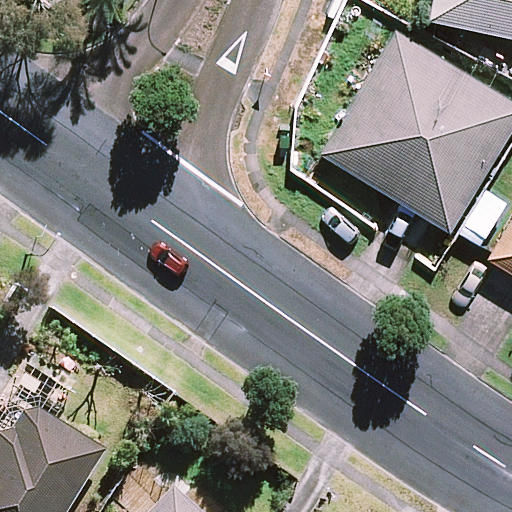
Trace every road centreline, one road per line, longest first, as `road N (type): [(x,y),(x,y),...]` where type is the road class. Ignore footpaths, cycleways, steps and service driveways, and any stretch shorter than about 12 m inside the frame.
road 1 (tertiary): [(511,469),(107,187)]
road 2 (tertiary): [(107,187),(219,0)]
road 3 (tertiary): [(107,187),(0,109)]
